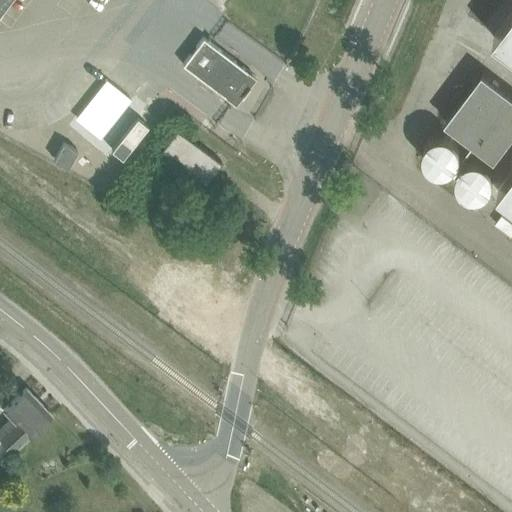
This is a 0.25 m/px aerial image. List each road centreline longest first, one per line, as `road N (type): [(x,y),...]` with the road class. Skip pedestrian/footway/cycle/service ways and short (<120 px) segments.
road 1 (tertiary): [(191,498),(220,466),(269,279),(386,0)]
road 2 (unknown): [(511,495),(263,302)]
road 3 (tertiary): [(191,498),(54,353),(0,311)]
